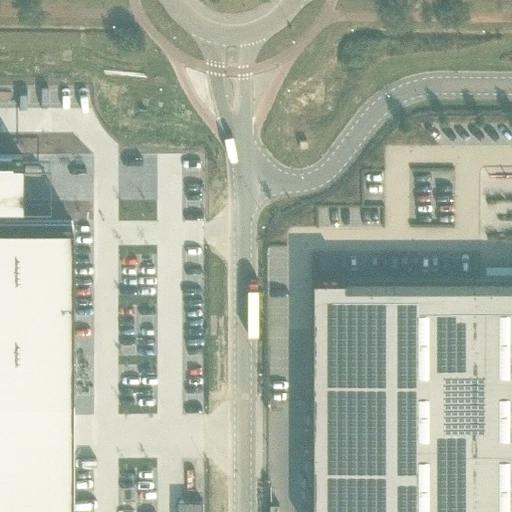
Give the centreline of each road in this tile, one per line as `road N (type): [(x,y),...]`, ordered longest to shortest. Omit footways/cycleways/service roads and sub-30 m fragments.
road 1 (unclassified): [(241,511),(240,186)]
road 2 (unclassified): [(511,87),(401,92),(372,111),(337,162),(308,181),(240,186)]
road 3 (unclassified): [(217,36),(223,105),(238,154)]
